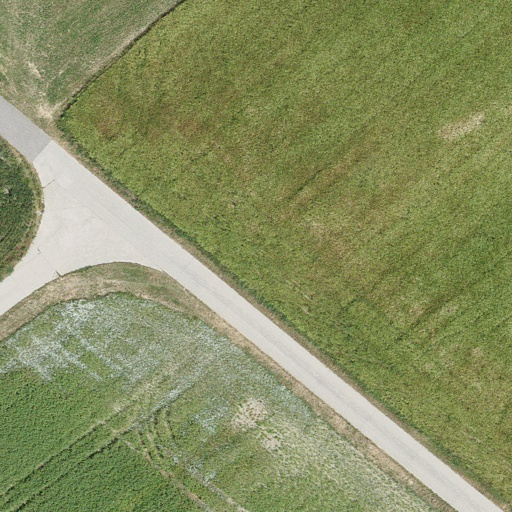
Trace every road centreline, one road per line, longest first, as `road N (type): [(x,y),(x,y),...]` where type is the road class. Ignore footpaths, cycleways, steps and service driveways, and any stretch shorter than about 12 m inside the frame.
road 1 (track): [(0,69),(511,493)]
road 2 (track): [(0,296),(145,189)]
